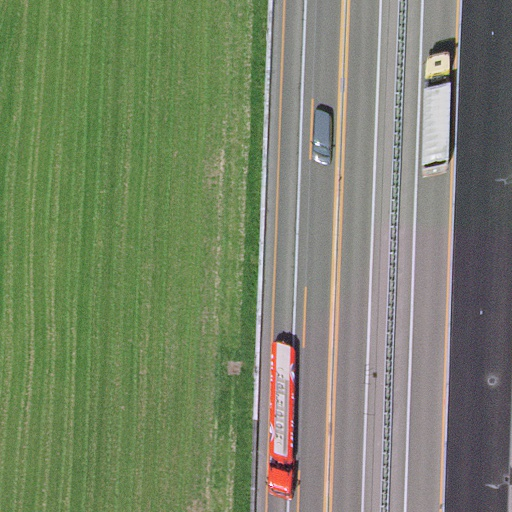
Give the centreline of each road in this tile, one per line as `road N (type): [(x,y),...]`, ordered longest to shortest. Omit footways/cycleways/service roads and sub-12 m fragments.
road 1 (motorway): [(354,0),(339,511)]
road 2 (motorway): [(456,511),(470,0)]
